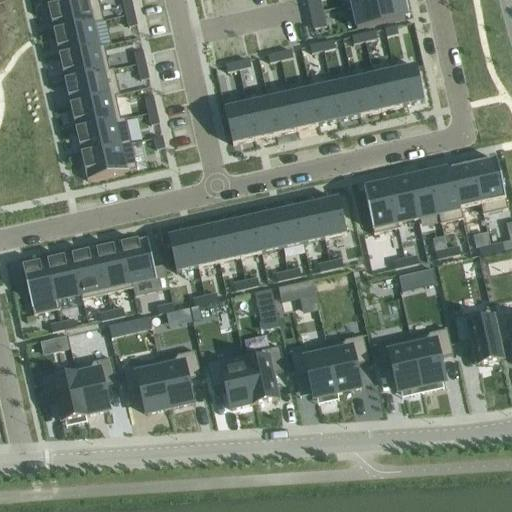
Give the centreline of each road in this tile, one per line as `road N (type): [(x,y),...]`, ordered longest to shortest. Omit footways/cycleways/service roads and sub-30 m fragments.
road 1 (tertiary): [(22,463),(511,431)]
road 2 (residential): [(217,190),(461,136),(436,0)]
road 3 (residential): [(0,239),(217,190)]
road 4 (residential): [(173,0),(217,190)]
